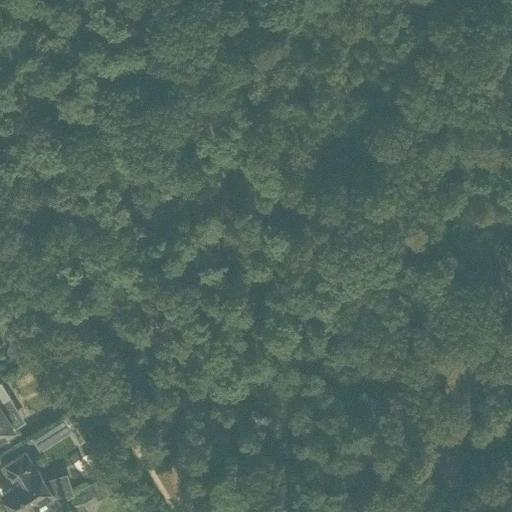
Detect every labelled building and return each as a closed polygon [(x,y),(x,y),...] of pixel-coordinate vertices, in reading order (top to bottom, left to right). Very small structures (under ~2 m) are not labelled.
[(29,350),(22,340),(20,341),(16,335),(10,339),(6,352),(11,358),(17,354),(19,357),(29,350)] [(0,441),(5,438),(3,435),(16,427),(6,411),(3,412),(0,407),(0,404),(11,397),(0,381),(0,441)] [(40,450),(71,430),(63,417),(32,437),(40,450)] [(66,476),(45,482),(38,470),(36,471),(25,452),(2,466),(13,485),(1,493),(13,511),(24,511),(29,509),(29,510),(31,509),(32,511),(45,511),(72,496),(66,476)] [(113,480),(107,472),(88,486),(98,501),(112,491),(108,484),(113,480)]
